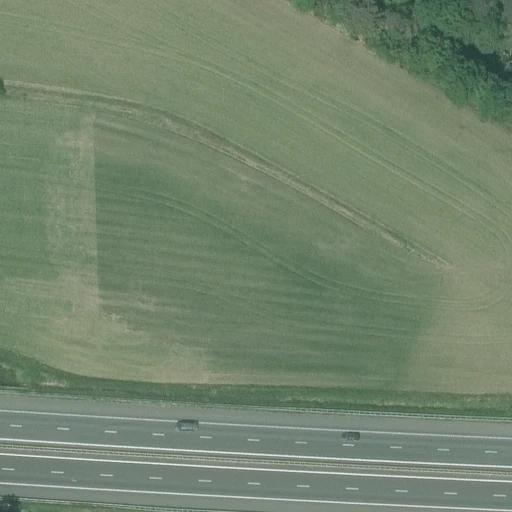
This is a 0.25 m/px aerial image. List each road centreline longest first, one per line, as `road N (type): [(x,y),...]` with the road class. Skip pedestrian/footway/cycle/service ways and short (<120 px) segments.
road 1 (motorway): [(511,452),(0,426)]
road 2 (motorway): [(0,469),(511,495)]
